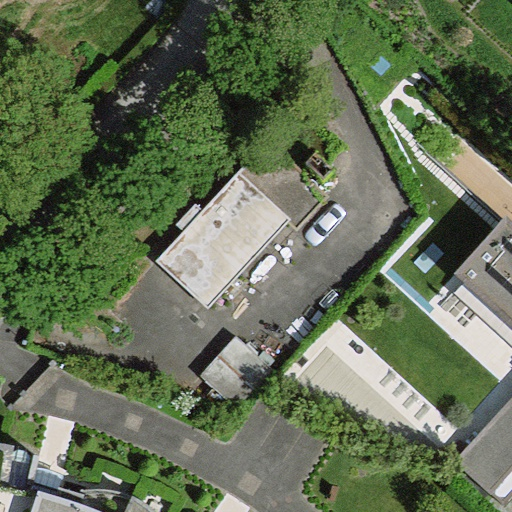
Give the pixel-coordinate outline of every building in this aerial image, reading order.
[(327,172),(346,150),(301,110),(282,133),(327,172)] [(271,144),(161,263),(210,310),(289,224),(300,231),(330,199),(271,144)] [(511,222),(507,218),(455,274),(511,326),(511,222)] [(279,372),(238,337),(203,377),(243,412),(279,372)] [(511,494),(511,399),(454,462),(501,506),(511,494)] [(0,511),(130,511),(131,510),(84,492),(82,497),(37,481),(42,461),(12,453),(0,451),(0,511)]
